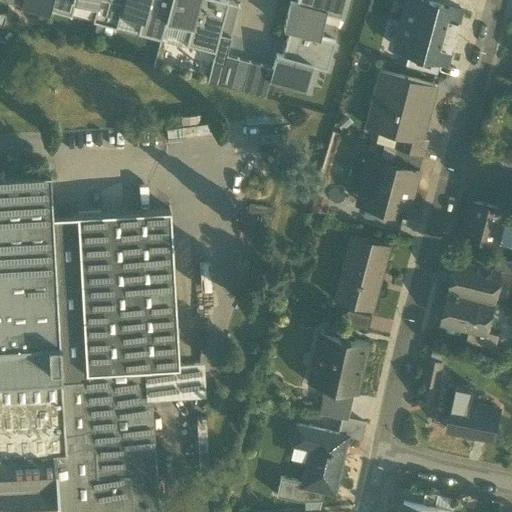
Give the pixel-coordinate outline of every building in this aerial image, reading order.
[(49,10),(51,0),(22,0),(21,6),(48,14),(49,10)] [(51,0),(49,10),(71,15),(74,2),(96,8),(98,0),(51,0)] [(93,21),(104,24),(110,0),(98,0),(96,8),(93,21)] [(122,0),(110,0),(104,24),(115,27),(119,14),(122,0)] [(161,37),(165,22),(170,0),(122,0),(119,14),(140,20),(137,33),(160,39),(161,37)] [(170,0),(165,22),(190,28),(186,44),(215,52),(219,35),(228,1),(224,0),(170,0)] [(283,28),(289,29),(319,37),(325,13),(341,17),(345,0),(296,0),(296,3),(290,1),(283,28)] [(404,7),(400,21),(453,35),(460,7),(454,5),(454,6),(433,0),(408,0),(406,7),(404,7)] [(115,27),(137,33),(140,20),(119,14),(115,27)] [(445,61),(453,35),(400,21),(396,35),(399,36),(396,48),(408,51),(439,59),(445,61)] [(161,37),(186,44),(190,28),(165,22),(161,37)] [(334,41),(319,37),(289,29),(282,55),(276,53),(272,67),(269,80),(305,90),(311,66),(327,70),(334,41)] [(207,81),(219,84),(226,55),(231,38),(219,35),(215,52),(207,81)] [(435,72),(439,59),(408,51),(404,64),(435,72)] [(219,84),(230,87),(238,58),(226,55),(219,84)] [(230,87),(241,90),(250,61),(238,58),(230,87)] [(241,90),(252,93),(261,64),(250,61),(241,90)] [(272,67),(261,64),(252,93),(265,97),(269,80),(272,67)] [(399,133),(421,139),(421,137),(425,123),(423,123),(427,107),(429,108),(435,85),(381,70),(375,93),(384,95),(374,130),(378,131),(398,137),(399,133)] [(365,128),(374,130),(384,95),(375,93),(365,128)] [(177,125),(200,124),(200,115),(177,116),(177,125)] [(200,124),(165,128),(166,138),(216,132),(214,122),(200,124)] [(375,142),(395,147),(398,137),(378,131),(375,142)] [(398,137),(395,147),(421,154),(426,138),(421,137),(421,139),(399,133),(398,137)] [(415,177),(421,154),(395,147),(392,159),(390,163),(413,170),(412,176),(415,177)] [(371,206),(402,214),(412,176),(413,170),(390,163),(392,159),(374,154),(366,184),(377,187),(371,206)] [(65,453),(61,381),(51,215),(49,174),(0,176),(0,511),(58,511),(55,453),(65,453)] [(360,203),(371,206),(377,187),(366,184),(360,203)] [(328,198),(313,194),(309,209),(324,214),(328,198)] [(463,235),(498,245),(508,209),(472,200),(463,235)] [(169,209),(51,215),(61,381),(91,379),(90,369),(149,367),(149,368),(178,366),(178,362),(169,209)] [(351,304),(371,309),(389,244),(352,234),(337,289),(354,293),(351,304)] [(500,272),(511,274),(511,260),(488,255),(485,266),(499,270),(500,272)] [(457,259),(453,275),(456,276),(455,282),(453,284),(451,291),(492,301),(496,285),(500,283),(502,274),(500,272),(499,270),(485,266),(457,259)] [(211,289),(209,260),(198,260),(200,290),(211,289)] [(492,301),(451,291),(449,298),(451,300),(449,307),(445,306),(441,322),(469,329),(484,332),(486,331),(488,329),(490,321),(488,318),(492,301)] [(343,323),(368,329),(371,316),(347,310),(343,323)] [(466,341),(496,348),(499,334),(486,331),(484,332),(469,329),(466,341)] [(351,392),(356,393),(367,341),(318,331),(313,353),(319,354),(316,369),(310,368),(307,382),(324,386),(351,392)] [(422,383),(439,386),(444,361),(427,357),(422,383)] [(149,368),(151,397),(205,394),(202,360),(178,362),(178,366),(149,368)] [(157,511),(157,494),(151,397),(149,368),(149,367),(90,369),(91,379),(61,381),(65,453),(55,453),(58,511),(157,511)] [(450,414),(453,400),(471,403),(474,387),(449,382),(442,412),(450,414)] [(318,412),(345,418),(351,392),(324,386),(318,412)] [(447,428),(494,438),(500,409),(471,403),(453,400),(450,414),(447,428)] [(197,466),(208,466),(205,417),(194,417),(197,466)] [(346,437),(360,440),(363,423),(340,418),(337,433),(347,435),(346,437)] [(323,491),(334,493),(346,437),(347,435),(337,433),(296,424),(291,445),(293,445),(308,449),(315,450),(313,463),(306,462),(301,481),(300,486),(323,491)] [(289,458),(306,462),(308,449),(293,445),(289,458)] [(315,450),(308,449),(306,462),(313,463),(315,450)] [(276,496),(299,500),(321,500),(323,491),(300,486),(301,481),(280,477),(276,496)] [(438,494),(403,485),(400,497),(404,498),(435,505),(438,494)] [(157,494),(157,511),(168,511),(167,493),(157,494)] [(449,508),(451,509),(453,497),(438,494),(435,505),(438,506),(449,508)] [(404,498),(401,511),(437,511),(438,506),(435,505),(404,498)]
